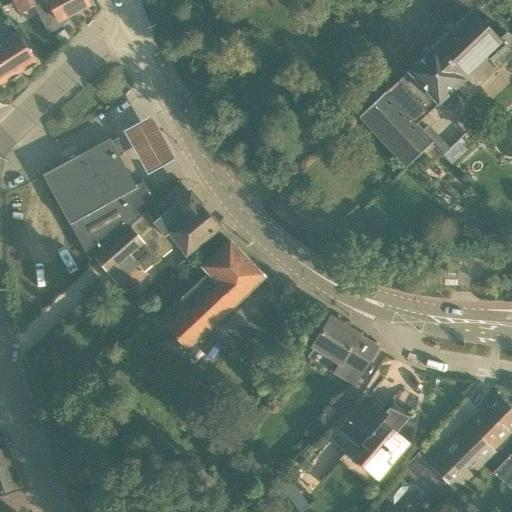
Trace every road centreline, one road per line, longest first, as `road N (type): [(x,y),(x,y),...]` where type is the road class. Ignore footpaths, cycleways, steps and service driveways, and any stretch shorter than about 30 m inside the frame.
road 1 (tertiary): [(387,310),(322,280),(258,232),(201,160),(132,34)]
road 2 (residential): [(0,142),(67,73),(132,34)]
road 3 (residential): [(387,310),(403,340),(434,358),(511,372)]
road 4 (tertiary): [(511,335),(387,310)]
